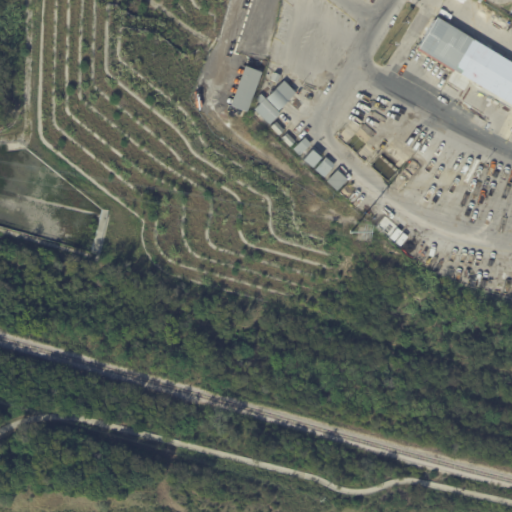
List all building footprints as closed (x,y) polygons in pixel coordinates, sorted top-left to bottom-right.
[(511,104),(416,46),(435,16),(511,62),(511,104)] [(228,103),(243,63),(261,70),(246,110),(228,103)] [(277,83),(271,80),(274,72),(280,75),(277,83)] [(266,98),(284,80),(296,93),(279,110),(266,98)] [(254,109),(260,103),(256,99),(261,94),(280,114),(269,124),(254,109)] [(276,121),(284,130),(279,135),(271,126),(276,121)] [(287,133),(295,141),(290,146),(281,138),(287,133)] [(293,148),(305,137),(311,144),(299,155),(293,148)] [(303,160),(312,150),(321,158),(313,168),(303,160)] [(315,170),(326,157),(335,165),(324,178),(315,170)] [(326,181),(337,170),(347,180),(337,191),(326,181)]
